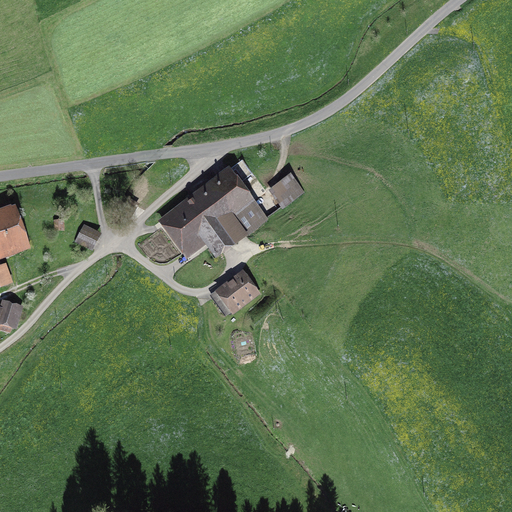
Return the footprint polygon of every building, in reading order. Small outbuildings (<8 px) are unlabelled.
[(218,254),(264,220),(231,176),(167,224),(187,251),(205,237),(218,254)] [(271,192),(282,207),(301,193),(291,176),(271,192)] [(129,200),(121,213),(130,218),(137,206),(129,200)] [(0,286),(9,283),(3,267),(0,268),(0,252),(24,244),(11,208),(0,212),(0,286)] [(55,221),(55,229),(64,229),(63,221),(55,221)] [(78,241),(91,249),(99,236),(85,228),(78,241)] [(242,276),(213,299),(225,316),(255,294),(242,276)] [(0,325),(2,326),(0,330),(10,333),(18,310),(3,305),(1,311),(0,310),(0,325)]
